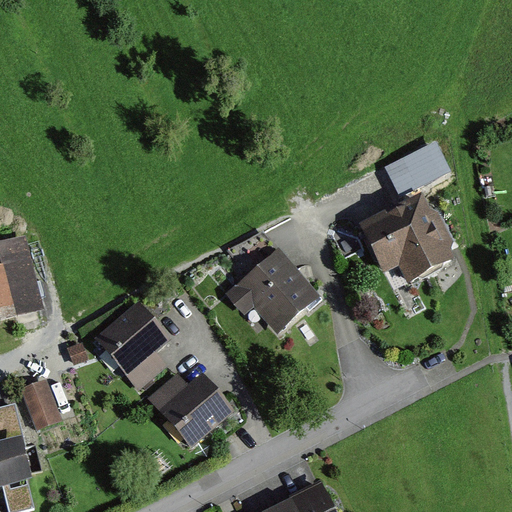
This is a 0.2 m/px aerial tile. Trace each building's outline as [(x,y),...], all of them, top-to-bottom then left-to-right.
[(424,201),(363,231),(395,294),(456,264),(424,201)] [(0,251),(4,267),(0,268),(0,323),(47,312),(28,239),(0,245),(0,251)] [(321,299),(279,250),(231,290),(274,340),(321,299)] [(141,304),(95,342),(139,395),(171,369),(160,355),(174,343),(141,304)] [(178,375),(150,400),(195,452),(238,415),(205,376),(190,388),(178,375)] [(47,381),(22,389),(37,433),(62,425),(47,381)] [(24,440),(0,445),(0,490),(35,481),(24,440)] [(336,511),(322,482),(258,511),(336,511)]
